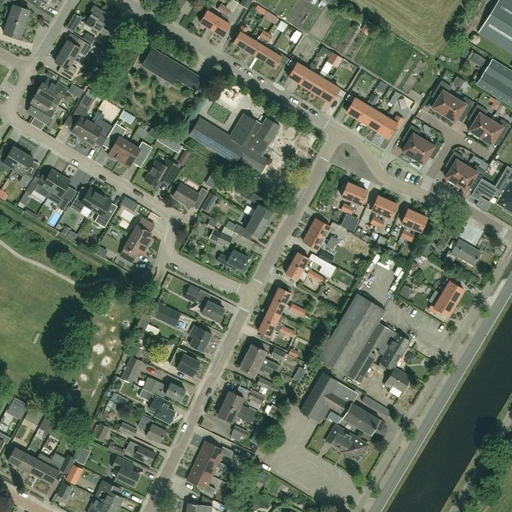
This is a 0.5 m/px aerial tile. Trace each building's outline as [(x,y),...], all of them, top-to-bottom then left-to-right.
[(247,9),(252,0),(242,0),(239,4),(247,9)] [(497,0),(478,33),(511,53),(511,1),(510,0),(497,0)] [(200,23),(211,30),(225,7),(220,4),(216,10),(219,11),(216,16),(207,11),(200,23)] [(265,17),(269,13),(259,4),(256,8),(265,17)] [(8,19),(24,24),(29,10),(13,5),(12,8),(10,7),(9,11),(6,10),(3,18),(8,19)] [(117,35),(112,32),(117,23),(109,17),(107,19),(102,16),(104,12),(94,6),(90,14),(92,15),(87,23),(104,33),(100,40),(110,46),(117,35)] [(211,30),(212,30),(223,37),(230,25),(224,21),(227,16),(231,10),(225,7),(211,30)] [(20,38),(24,24),(8,19),(4,33),(20,38)] [(283,32),(287,25),(281,21),(277,28),(283,32)] [(233,43),(243,50),(251,38),(245,34),(248,29),(242,26),(239,31),(240,32),(233,43)] [(263,30),(259,37),(256,41),(251,38),(243,50),(254,56),(268,33),(263,30)] [(290,40),(296,43),(300,36),(295,32),(290,40)] [(254,56),(264,62),(269,53),(271,50),(265,47),(268,42),(273,36),(268,33),(254,56)] [(95,43),(97,38),(86,34),(84,39),(95,43)] [(84,57),(91,46),(78,39),(74,45),(67,41),(61,51),(74,59),(77,53),(84,57)] [(197,91),(204,80),(151,49),(142,65),(173,84),(176,79),(196,90),(195,92),(196,92),(197,91)] [(271,50),(269,53),(264,62),(274,68),(279,61),(285,65),(289,59),(278,52),(277,54),(271,50)] [(74,59),(61,51),(54,62),(61,66),(57,73),(70,80),(77,70),(70,65),(74,59)] [(342,59),(338,56),(339,55),(333,52),(327,62),(337,68),(342,59)] [(478,54),(473,64),(480,67),(484,57),(478,54)] [(511,107),(511,71),(492,59),(476,85),(511,107)] [(300,84),(308,70),(290,60),(287,66),(293,69),(288,77),(300,84)] [(308,70),(300,84),(310,90),(318,76),(313,74),(317,66),(312,63),(308,70)] [(323,80),(318,76),(310,90),(320,96),(328,82),(328,83),(331,78),(326,75),(323,80)] [(42,83),(36,93),(57,105),(66,90),(48,79),(45,84),(42,83)] [(433,95),(438,98),(431,108),(443,115),(454,98),(443,91),(446,85),(441,81),(433,95)] [(345,93),(328,83),(328,82),(320,96),(331,103),(335,95),(341,98),(345,93)] [(393,105),(397,100),(398,99),(401,94),(395,91),(388,102),(393,105)] [(30,103),(31,103),(26,113),(46,124),(53,112),(55,112),(57,108),(56,107),(57,105),(36,93),(30,103)] [(81,138),(91,121),(86,117),(88,114),(86,113),(94,100),(85,94),(72,117),(77,120),(77,121),(75,125),(74,124),(70,131),(81,138)] [(357,119),(366,105),(348,95),(345,100),(351,104),(346,112),(357,119)] [(461,102),(454,98),(443,115),(455,123),(461,112),(466,116),(474,103),(464,97),(461,102)] [(376,112),(366,105),(357,119),(367,125),(376,112)] [(480,138),(491,120),(485,117),(487,111),(477,105),(469,118),(474,121),(468,131),(480,138)] [(132,124),(136,118),(125,111),(121,116),(132,124)] [(367,125),(378,131),(386,118),(376,112),(367,125)] [(243,114),(229,137),(199,119),(189,135),(235,163),(238,157),(260,170),(266,160),(261,157),(280,126),(266,118),(262,124),(255,120),(255,121),(243,114)] [(393,122),(386,118),(378,131),(389,138),(396,127),(398,128),(403,120),(397,116),(393,122)] [(97,124),(91,121),(81,138),(93,145),(97,138),(96,138),(98,134),(100,134),(105,137),(111,126),(100,119),(97,124)] [(491,120),(480,138),(491,145),(498,135),(503,138),(511,125),(501,120),(498,125),(491,120)] [(119,161),(129,143),(121,138),(126,130),(115,123),(107,138),(115,143),(108,155),(113,159),(114,158),(119,161)] [(402,151),(412,158),(423,140),(417,136),(420,131),(411,126),(403,138),(408,141),(402,151)] [(423,140),(412,158),(423,164),(429,154),(434,157),(442,144),(437,141),(434,147),(423,140)] [(123,163),(123,164),(129,168),(136,155),(144,160),(152,148),(142,142),(138,148),(129,143),(119,161),(123,163)] [(8,166),(13,169),(23,152),(13,146),(6,158),(0,154),(0,169),(3,171),(8,166)] [(34,158),(23,152),(13,169),(23,175),(20,179),(28,184),(36,170),(29,166),(34,158)] [(455,184),(466,166),(460,162),(463,157),(454,152),(446,164),(451,167),(445,178),(455,184)] [(179,166),(167,159),(163,165),(156,160),(144,180),(158,188),(162,181),(168,185),(179,166)] [(473,170),(466,166),(455,184),(466,191),(472,180),(477,183),(485,171),(476,165),(473,170)] [(508,184),(503,192),(511,197),(511,169),(508,166),(504,173),(509,176),(505,182),(508,184)] [(61,175),(51,169),(47,176),(38,170),(32,180),(26,191),(31,194),(34,190),(47,198),(61,175)] [(213,188),(220,175),(214,171),(206,184),(213,188)] [(67,186),(71,180),(61,175),(47,198),(56,203),(58,207),(63,199),(60,197),(67,186)] [(481,179),(476,186),(485,191),(483,194),(491,198),(494,194),(500,198),(496,203),(504,208),(503,210),(511,215),(511,212),(511,197),(503,192),(481,179)] [(201,203),(208,191),(202,188),(198,194),(180,183),(172,196),(190,207),(195,200),(201,203)] [(341,197),(351,201),(357,187),(347,183),(341,197)] [(84,205),(92,209),(101,194),(90,187),(83,198),(77,194),(70,207),(80,213),(84,205)] [(367,192),(357,187),(351,201),(345,212),(347,213),(351,215),(356,204),(361,206),(367,192)] [(0,195),(6,199),(9,193),(3,189),(0,194),(0,195)] [(244,189),(240,196),(248,200),(252,193),(244,189)] [(251,218),(266,226),(273,213),(260,206),(264,200),(253,193),(249,200),(258,206),(251,218)] [(106,211),(112,200),(101,194),(92,209),(99,214),(94,221),(104,227),(112,215),(106,211)] [(379,220),(381,215),(387,201),(377,196),(371,210),(376,212),(370,224),(376,226),(379,220)] [(58,207),(63,211),(69,200),(64,197),(63,199),(58,207)] [(138,209),(140,204),(128,200),(126,205),(138,209)] [(387,201),(381,215),(391,219),(397,205),(387,201)] [(345,212),(349,205),(343,203),(340,210),(345,213),(345,212)] [(213,217),(216,210),(209,207),(206,213),(213,217)] [(409,233),(411,228),(417,214),(408,210),(401,224),(406,226),(401,237),(406,239),(409,233)] [(351,215),(347,213),(341,226),(353,232),(359,219),(351,215)] [(427,218),(417,214),(411,228),(420,232),(427,218)] [(132,228),(128,235),(148,247),(153,238),(149,236),(151,233),(150,233),(154,225),(141,218),(134,230),(132,228)] [(259,238),(266,226),(251,218),(245,230),(236,225),(232,231),(249,241),(253,234),(259,238)] [(323,238),(330,227),(316,219),(309,230),(323,238)] [(379,220),(376,226),(381,228),(384,222),(379,220)] [(221,232),(214,229),(209,238),(216,242),(216,243),(227,248),(233,237),(222,232),(221,232)] [(317,250),(323,238),(309,230),(303,242),(317,250)] [(414,235),(409,233),(406,239),(411,242),(414,235)] [(143,255),(148,247),(128,235),(124,242),(126,243),(119,255),(132,262),(137,255),(138,256),(139,252),(143,255)] [(331,236),(328,241),(335,244),(338,239),(331,236)] [(374,248),(381,251),(386,239),(380,236),(374,248)] [(449,268),(456,256),(473,266),(480,253),(458,240),(452,250),(450,249),(446,253),(440,263),(449,268)] [(332,249),(335,244),(328,241),(326,246),(332,249)] [(242,270),(248,258),(232,250),(228,258),(219,254),(216,261),(233,269),(235,266),(242,270)] [(318,257),(330,264),(334,258),(321,251),(318,257)] [(303,270),(309,259),(297,253),(291,263),(303,270)] [(303,270),(291,263),(285,274),(297,281),(303,270)] [(313,279),(316,273),(309,269),(306,275),(313,279)] [(323,277),(316,273),(313,279),(320,283),(323,277)] [(409,273),(404,282),(412,286),(417,277),(409,273)] [(448,284),(441,295),(455,303),(463,290),(454,284),(456,280),(448,276),(445,282),(448,284)] [(194,303),(200,292),(189,287),(183,298),(194,303)] [(285,304),(290,293),(278,288),(273,299),(285,304)] [(345,375),(362,348),(377,323),(384,311),(356,294),(318,359),(345,375)] [(447,316),(455,303),(441,295),(435,306),(431,304),(428,309),(436,314),(438,310),(447,316)] [(216,321),(222,309),(200,298),(198,303),(204,306),(201,314),(202,314),(201,316),(207,318),(208,317),(216,321)] [(285,304),(273,299),(267,310),(279,315),(285,304)] [(181,315),(157,303),(152,315),(175,326),(181,315)] [(289,310),(296,313),(299,307),(292,304),(289,310)] [(303,316),(306,310),(299,307),(296,313),(303,316)] [(268,310),(267,310),(262,320),(281,329),(282,330),(284,327),(284,326),(276,322),(279,315),(268,310)] [(269,337),(272,331),(278,334),(279,332),(281,329),(262,320),(257,332),(269,337)] [(390,373),(391,373),(394,368),(409,342),(377,323),(362,348),(375,357),(376,355),(371,352),(375,346),(380,349),(377,353),(383,356),(377,366),(385,371),(386,370),(390,373)] [(202,352),(211,334),(193,326),(188,336),(192,338),(189,345),(202,352)] [(281,329),(279,332),(285,335),(288,329),(284,327),(282,330),(281,329)] [(288,329),(285,335),(293,338),(295,332),(288,329)] [(250,345),(245,357),(276,371),(278,366),(262,358),(265,352),(250,345)] [(270,356),(282,361),(285,353),(274,348),(270,356)] [(359,384),(375,357),(362,348),(345,375),(359,384)] [(176,368),(191,375),(198,362),(187,357),(182,355),(177,353),(174,359),(179,361),(176,368)] [(142,362),(135,359),(131,357),(125,369),(121,378),(132,383),(142,362)] [(276,372),(276,371),(245,357),(239,368),(254,375),(257,369),(263,372),(263,371),(270,374),(272,370),(276,372)] [(402,392),(403,390),(410,378),(394,368),(391,373),(390,373),(383,385),(390,388),(392,386),(402,392)] [(379,420),(351,404),(356,396),(347,390),(347,389),(337,382),(322,373),(300,411),(320,423),(330,407),(344,416),(342,420),(370,436),(370,435),(373,437),(378,438),(383,436),(385,432),(385,427),(382,423),(379,421),(379,420)] [(148,377),(142,389),(163,399),(166,394),(179,401),(185,390),(169,383),(168,386),(155,380),(148,377)] [(256,384),(276,393),(282,396),(285,390),(283,389),(282,390),(279,388),(279,387),(260,378),(256,384)] [(174,412),(168,409),(171,403),(163,399),(142,389),(139,395),(152,402),(149,408),(156,412),(154,416),(169,423),(174,412)] [(0,398),(9,404),(13,397),(3,391),(0,395),(0,398)] [(229,392),(223,404),(254,419),(257,413),(240,405),(243,399),(229,392)] [(247,399),(261,405),(264,398),(251,392),(247,399)] [(361,401),(370,407),(374,401),(364,396),(361,401)] [(251,424),(254,419),(223,404),(217,416),(232,423),(235,416),(251,424)] [(145,436),(160,442),(165,431),(151,424),(153,420),(142,415),(137,426),(148,431),(145,436)] [(118,430),(133,437),(137,430),(122,422),(118,430)] [(109,428),(100,423),(98,426),(96,425),(92,434),(94,434),(93,436),(103,441),(109,428)] [(232,432),(245,439),(248,432),(235,426),(232,432)] [(366,447),(366,445),(334,426),(326,441),(331,444),(330,445),(340,451),(340,452),(356,462),(358,461),(366,447)] [(154,453),(138,446),(129,441),(125,451),(133,455),(132,458),(142,462),(143,460),(149,463),(154,453)] [(199,453),(200,454),(219,463),(223,455),(230,458),(233,452),(223,447),(222,448),(207,441),(203,449),(202,448),(199,453)] [(107,449),(117,454),(119,448),(110,444),(107,449)] [(6,461),(18,467),(25,454),(13,448),(6,461)] [(36,460),(25,454),(18,467),(29,473),(36,460)] [(192,466),(194,467),(213,476),(217,467),(224,471),(226,466),(219,463),(200,454),(197,461),(195,461),(192,466)] [(52,485),(59,471),(59,470),(66,473),(74,458),(67,455),(62,465),(50,459),(47,465),(40,479),(52,485)] [(114,477),(132,486),(138,474),(132,471),(134,466),(116,457),(111,467),(118,471),(114,477)] [(36,460),(29,473),(40,479),(47,465),(36,460)] [(73,464),(65,480),(75,485),(83,469),(73,464)] [(208,486),(213,476),(194,467),(191,474),(189,473),(186,479),(203,487),(202,490),(212,495),(215,489),(208,486)] [(102,481),(95,497),(119,508),(123,498),(117,495),(120,489),(113,486),(102,481)] [(57,495),(65,500),(72,488),(63,484),(57,495)] [(186,503),(185,511),(211,511),(212,502),(203,496),(202,505),(186,503)] [(116,511),(119,508),(95,497),(87,511),(116,511)]
